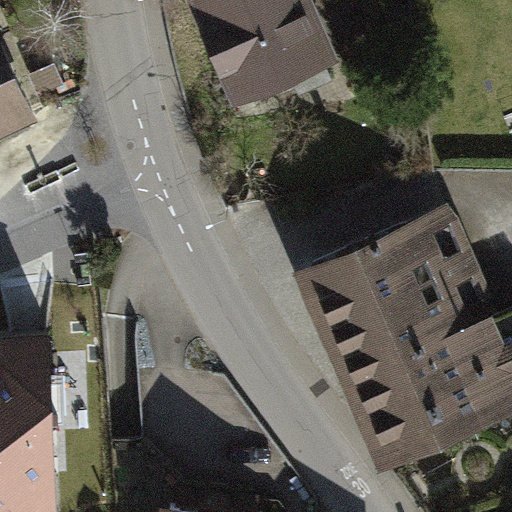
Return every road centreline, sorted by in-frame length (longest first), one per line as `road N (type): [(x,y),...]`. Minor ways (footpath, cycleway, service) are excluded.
road 1 (residential): [(160,164),(223,303),(371,511)]
road 2 (residential): [(0,241),(160,164)]
road 3 (residential): [(119,0),(160,164)]
